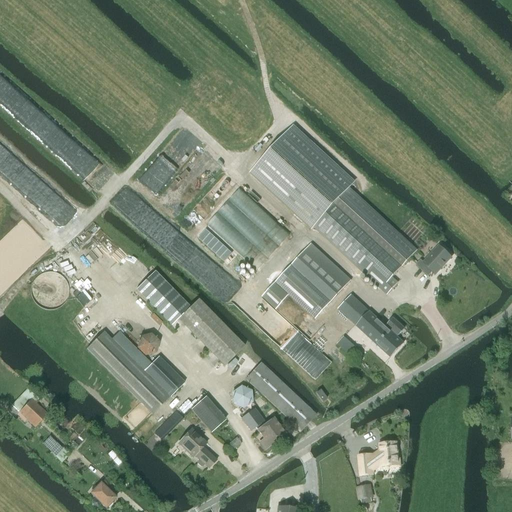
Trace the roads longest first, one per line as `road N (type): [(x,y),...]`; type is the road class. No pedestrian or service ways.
road 1 (tertiary): [(195,511),(511,312)]
road 2 (track): [(181,117),(58,247),(0,190)]
road 3 (track): [(239,173),(281,124),(237,0)]
road 4 (track): [(181,117),(33,0)]
